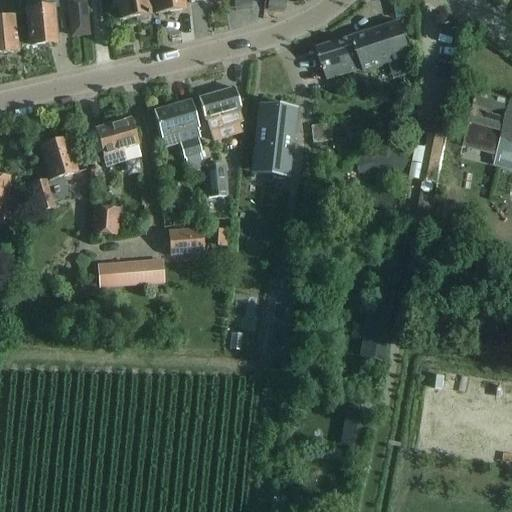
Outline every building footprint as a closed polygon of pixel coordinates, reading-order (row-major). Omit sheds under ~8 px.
[(27,11),(30,46),(57,43),(54,9),(56,8),(55,0),(40,0),(41,9),(27,11)] [(68,0),(73,37),(87,35),(83,0),(68,0)] [(146,0),(113,0),(115,10),(119,9),(121,21),(149,17),(146,0)] [(154,0),(157,15),(185,10),(183,0),(154,0)] [(0,55),(18,53),(14,16),(0,17),(0,55)] [(401,23),(318,50),(328,80),(363,69),(365,73),(412,57),(401,23)] [(198,101),(205,121),(211,143),(239,135),(236,124),(241,123),(238,111),(241,110),(235,90),(198,101)] [(470,127),(465,147),(494,154),(492,161),(500,163),(511,165),(511,101),(478,93),(470,127)] [(191,103),(154,114),(165,149),(180,145),(184,159),(185,159),(189,172),(204,168),(199,154),(201,154),(197,140),(199,139),(196,131),(199,130),(191,103)] [(289,178),(297,110),(258,106),(251,164),(276,167),(275,176),(289,178)] [(95,131),(106,169),(141,158),(137,147),(139,146),(131,120),(95,131)] [(330,123),(313,125),(314,141),(332,139),(330,123)] [(442,132),(431,130),(423,171),(434,173),(442,132)] [(38,212),(54,207),(53,202),(68,197),(62,178),(77,174),(66,139),(40,147),(50,181),(30,187),(38,212)] [(348,148),(349,165),(401,164),(401,147),(348,148)] [(223,166),(205,169),(208,199),(226,197),(223,166)] [(417,174),(400,173),(398,191),(415,193),(417,174)] [(0,226),(9,227),(11,200),(6,199),(8,179),(0,178),(0,226)] [(118,211),(94,209),(92,234),(116,236),(118,211)] [(419,209),(416,223),(430,225),(432,211),(419,209)] [(225,221),(215,221),(213,237),(224,238),(225,221)] [(202,230),(167,233),(169,257),(204,254),(202,230)] [(100,289),(154,285),(152,262),(98,266),(100,289)] [(279,286),(278,303),(291,304),(292,287),(279,286)] [(361,358),(384,362),(393,313),(369,309),(361,358)] [(194,326),(196,339),(212,336),(210,324),(194,326)] [(272,327),(270,350),(287,352),(289,328),(272,327)] [(368,371),(348,376),(351,389),(372,384),(368,371)] [(343,429),(355,431),(359,412),(347,409),(343,429)]
